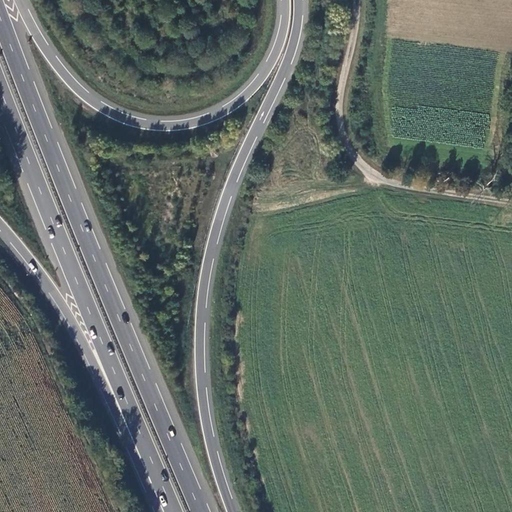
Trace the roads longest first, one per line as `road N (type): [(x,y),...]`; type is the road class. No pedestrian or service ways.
road 1 (trunk): [(232,511),(201,392),(203,282),(232,180),(294,42),(298,0)]
road 2 (trunk): [(202,511),(77,232),(0,19)]
road 3 (trunk): [(0,89),(154,469)]
road 4 (trunk): [(285,0),(280,41),(261,78),(225,110),(173,126),(118,116),(75,88),(17,0)]
road 5 (track): [(355,0),(337,105),(350,152),(393,182),(511,201)]
road 6 (trunk): [(0,224),(62,307),(123,431),(154,469)]
